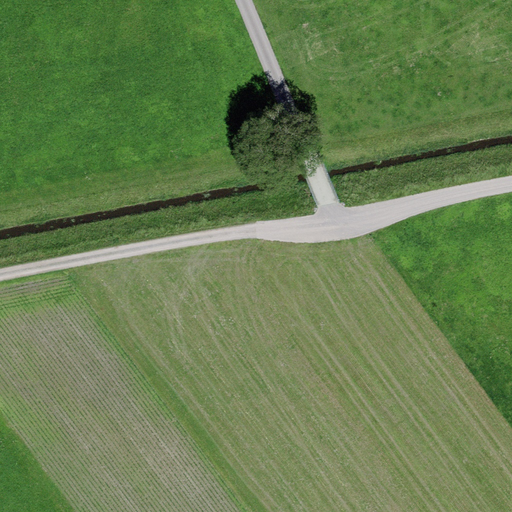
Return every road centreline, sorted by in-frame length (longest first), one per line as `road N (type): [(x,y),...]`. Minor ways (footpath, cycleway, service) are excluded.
road 1 (track): [(0,282),(230,239),(333,232)]
road 2 (track): [(247,0),(330,200),(333,232)]
road 3 (track): [(333,232),(511,195)]
